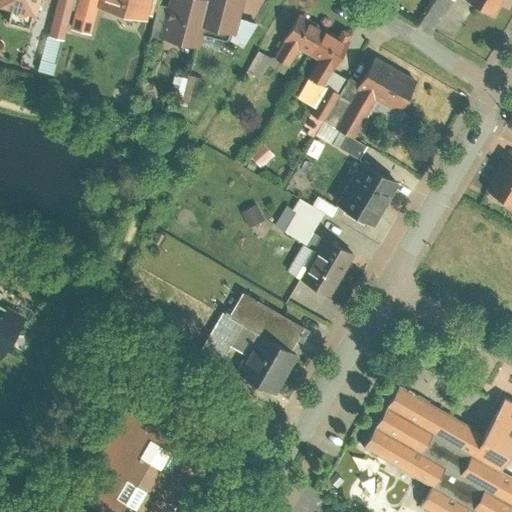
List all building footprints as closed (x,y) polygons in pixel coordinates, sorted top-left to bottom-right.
[(0,0),(0,3),(35,12),(37,0),(0,0)] [(72,0),(56,0),(49,29),(64,33),(72,0)] [(90,31),(98,3),(146,17),(150,0),(77,0),(70,25),(90,31)] [(198,40),(202,23),(229,29),(236,0),(168,0),(161,31),(198,40)] [(459,0),(497,19),(506,0),(459,0)] [(325,84),(334,68),(349,42),(299,14),(284,40),(276,55),(290,62),(298,48),(319,59),(310,75),(325,84)] [(25,48),(21,63),(51,71),(55,55),(25,48)] [(255,48),(246,70),(260,77),(269,54),(255,48)] [(374,56),(360,83),(357,82),(336,122),(357,132),(375,96),(402,110),(418,79),(374,56)] [(366,144),(339,129),(333,141),(359,155),(366,144)] [(251,154),(260,165),(275,152),(266,141),(251,154)] [(511,160),(505,157),(487,188),(511,201),(511,160)] [(336,201),(374,224),(400,180),(363,158),(336,201)] [(259,202),(244,208),(250,223),(265,217),(259,202)] [(299,274),(331,292),(356,248),(324,230),(299,274)] [(228,313),(258,330),(237,368),(277,390),(298,352),(291,348),(305,324),(241,288),(228,313)] [(0,354),(2,356),(28,314),(0,297),(0,354)] [(404,381),(368,445),(432,480),(421,500),(441,511),(511,511),(511,471),(500,465),(511,442),(511,402),(500,396),(484,425),(404,381)] [(127,400),(73,492),(105,511),(109,505),(121,511),(168,511),(203,454),(156,426),(160,420),(127,400)]
